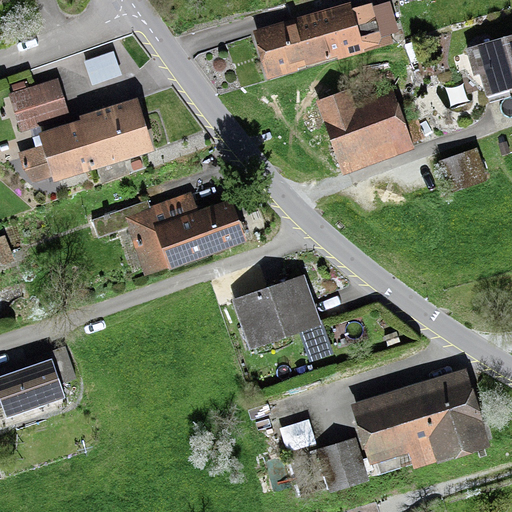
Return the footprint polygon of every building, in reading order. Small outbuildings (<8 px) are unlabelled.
[(368,5),(261,38),(271,73),(342,52),(343,57),(392,42),(389,33),(398,31),(389,3),(369,9),(368,5)] [(511,40),(482,49),(494,89),(511,83),(511,40)] [(93,84),(121,76),(114,53),(86,62),(93,84)] [(55,81),(0,98),(0,120),(4,133),(65,115),(55,81)] [(287,137),(298,168),(401,134),(404,143),(422,137),(409,99),(392,105),(388,95),(328,115),(331,122),(287,137)] [(136,108),(92,122),(68,130),(43,137),(46,147),(22,155),(24,161),(22,164),(23,170),(27,170),(34,180),(54,173),(56,177),(95,165),(94,164),(148,147),(136,108)] [(477,154),(443,166),(451,189),(485,178),(477,154)] [(148,200),(125,208),(146,270),(240,237),(229,207),(220,210),(217,204),(193,212),(187,196),(151,209),(148,200)] [(0,237),(0,262),(10,260),(2,237),(0,237)] [(236,302),(251,345),(318,322),(303,279),(236,302)] [(0,375),(0,399),(6,417),(65,397),(52,358),(0,375)] [(410,443),(416,463),(484,442),(464,380),(360,413),(373,455),(410,443)] [(332,487),(364,477),(353,442),(321,452),(332,487)]
